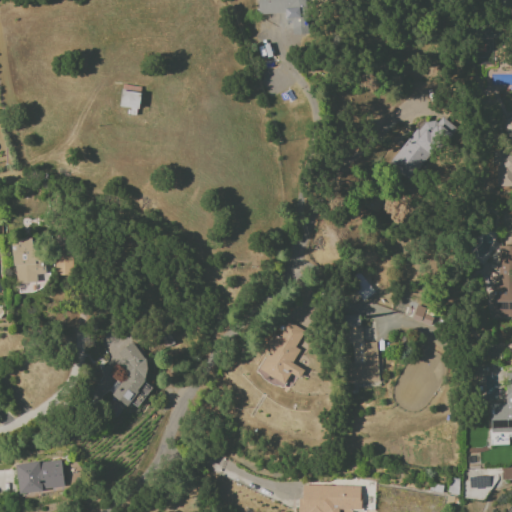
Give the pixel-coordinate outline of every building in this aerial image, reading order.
[(256,0),(257,14),(287,13),(288,32),(309,31),(306,0),(256,0)] [(388,165),(406,180),(445,132),(426,117),(388,165)] [(496,187),(511,186),(511,118),(508,118),(508,150),(496,150),(496,187)] [(511,317),(511,282),(510,283),(510,271),(511,270),(511,245),(498,246),(498,283),(492,283),(492,317),(511,317)] [(353,305),(372,292),(362,276),(342,288),(353,305)] [(282,389),(290,374),(299,379),(303,370),(291,364),(299,350),(295,348),(313,315),(295,306),(278,337),(272,333),(264,348),(268,350),(255,374),(282,389)] [(378,381),(375,343),(361,343),(359,316),(338,317),(340,344),(352,343),(353,363),(347,363),(348,383),(378,381)] [(139,378),(152,360),(127,343),(118,355),(128,362),(107,392),(127,407),(137,392),(145,397),(151,387),(139,378)] [(490,435),(511,434),(511,372),(504,373),(505,402),(490,403),(490,435)] [(63,488),(61,460),(15,464),(18,492),(63,488)] [(297,511),(351,511),(351,510),(360,510),(360,486),(302,486),(302,500),(298,500),(297,511)]
